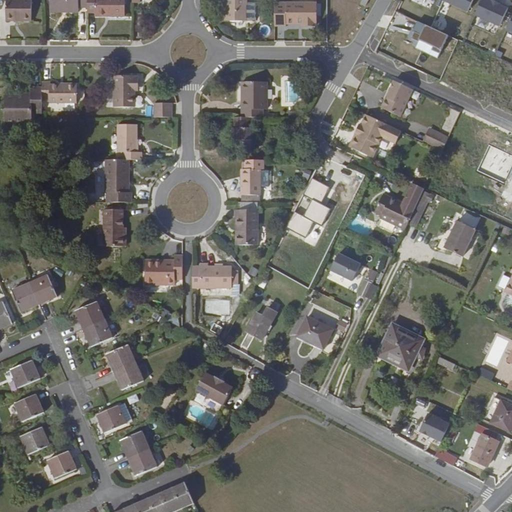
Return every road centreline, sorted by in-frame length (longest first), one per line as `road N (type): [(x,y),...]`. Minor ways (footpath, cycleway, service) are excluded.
road 1 (residential): [(495,498),(224,345)]
road 2 (residential): [(100,490),(60,394),(77,387),(58,332),(5,352)]
road 3 (unknown): [(420,247),(383,291),(331,406)]
road 4 (residential): [(354,53),(511,128)]
road 5 (residential): [(189,174),(170,181),(161,199),(166,219),(183,230),(203,227),(216,212),(213,186),(196,175)]
road 6 (residential): [(0,51),(163,53)]
